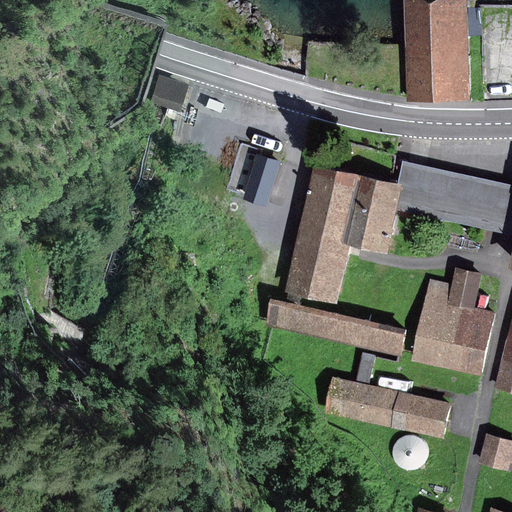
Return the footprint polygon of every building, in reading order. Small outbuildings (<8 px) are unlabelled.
[(470,0),(407,0),(410,101),(474,101),(470,0)] [(181,105),(188,81),(159,72),(151,96),(181,105)] [(283,158),(261,150),(250,181),(272,189),(283,158)] [(400,207),(511,231),(511,181),(405,157),(402,177),(406,178),(400,207)] [(367,169),(319,159),(288,285),(293,287),(306,290),(341,298),(353,241),(349,240),(367,169)] [(353,241),(391,249),(400,207),(406,178),(402,177),(367,169),(349,240),(353,241)] [(454,282),(432,278),(414,358),(484,373),(497,311),(478,305),(486,270),(458,264),(454,282)] [(276,293),(269,322),(404,354),(410,324),(304,299),(306,290),(293,287),(290,296),(276,293)] [(511,329),(499,385),(511,388),(511,329)] [(447,436),(453,399),(372,382),(378,352),(366,349),(359,378),(338,374),(330,411),(447,436)] [(511,435),(489,429),(481,460),(511,467),(511,435)]
